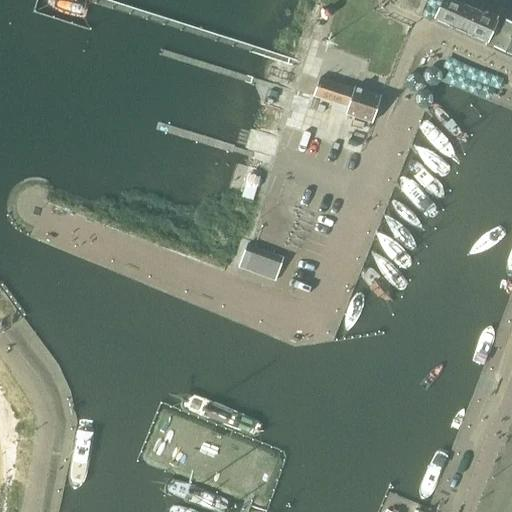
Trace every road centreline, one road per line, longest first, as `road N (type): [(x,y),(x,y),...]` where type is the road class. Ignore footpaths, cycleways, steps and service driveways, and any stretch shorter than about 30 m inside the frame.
road 1 (residential): [(43,215),(311,316),(420,39),(436,32),(511,65)]
road 2 (residential): [(37,511),(52,408),(0,338)]
